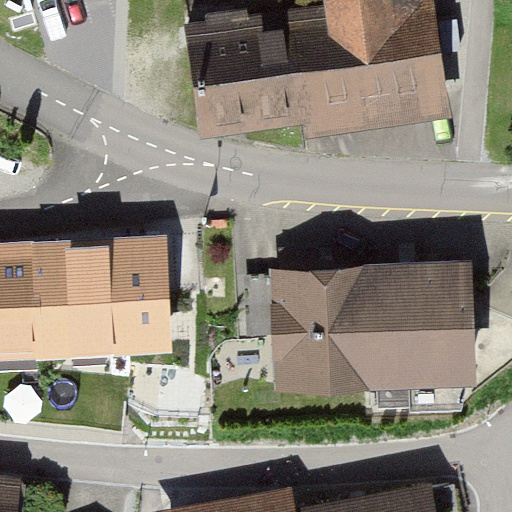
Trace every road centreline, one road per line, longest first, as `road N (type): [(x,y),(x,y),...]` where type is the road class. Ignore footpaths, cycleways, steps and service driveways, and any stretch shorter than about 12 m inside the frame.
road 1 (residential): [(0,456),(173,475),(503,452)]
road 2 (unclassified): [(0,62),(250,189)]
road 3 (unclassified): [(250,189),(511,195)]
road 4 (residential): [(0,230),(250,189)]
